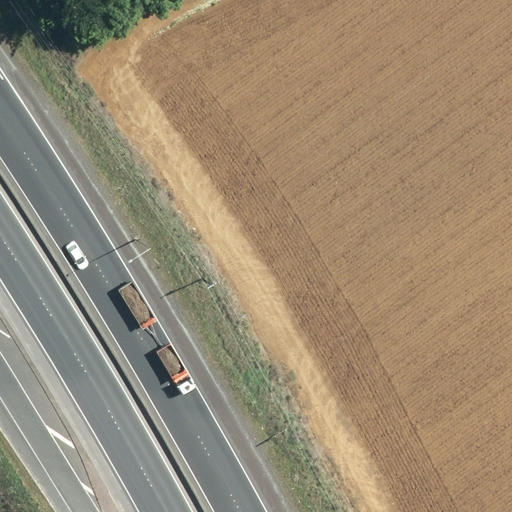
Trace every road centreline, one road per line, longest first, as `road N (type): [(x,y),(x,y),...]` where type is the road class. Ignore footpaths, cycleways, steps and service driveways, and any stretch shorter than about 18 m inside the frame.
road 1 (motorway): [(0,129),(98,279),(229,511)]
road 2 (motorway): [(157,511),(0,246)]
road 3 (motorway): [(73,511),(0,394)]
